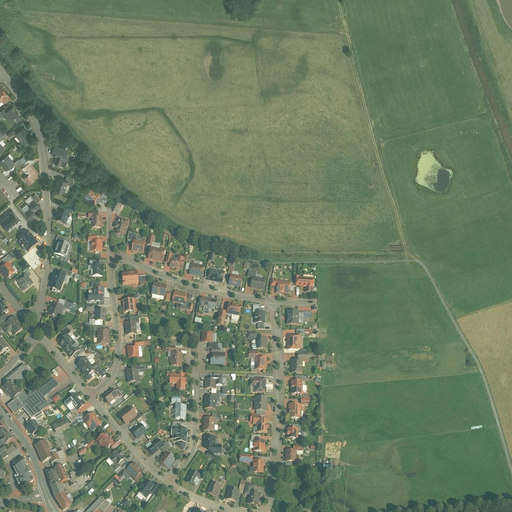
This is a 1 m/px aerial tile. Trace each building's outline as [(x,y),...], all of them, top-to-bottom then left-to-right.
[(2,88),(0,89),(0,102),(4,99),(6,101),(10,98),(2,88)] [(7,113),(4,115),(4,116),(6,118),(8,117),(10,120),(12,118),(16,123),(22,119),(15,111),(16,110),(14,107),(7,113)] [(24,128),(16,134),(23,144),(32,137),(24,128)] [(13,130),(7,135),(8,135),(10,139),(15,135),(14,134),(15,133),(13,130)] [(59,142),(52,140),(49,147),(50,147),(54,148),(55,146),(57,147),(59,142)] [(57,147),(55,146),(54,148),(52,154),(55,156),(56,155),(57,156),(56,160),(55,163),(57,164),(58,165),(58,164),(60,165),(61,165),(66,167),(66,166),(64,166),(67,159),(65,158),(65,157),(64,156),(66,150),(57,147)] [(7,156),(4,158),(3,159),(0,161),(0,162),(7,170),(14,165),(7,156)] [(19,159),(16,161),(18,163),(14,166),(17,169),(23,164),(19,159)] [(31,165),(29,163),(26,165),(24,167),(27,170),(26,171),(27,171),(30,174),(24,179),(29,185),(35,180),(34,178),(38,174),(31,165)] [(74,178),(67,176),(65,181),(68,182),(67,184),(74,186),(74,178)] [(65,181),(59,178),(59,179),(57,183),(55,189),(64,193),(67,184),(68,182),(65,181)] [(100,195),(93,187),(90,190),(91,191),(87,195),(90,197),(90,200),(90,201),(94,201),(95,201),(96,200),(97,201),(98,201),(99,201),(100,201),(100,195)] [(40,207),(37,203),(34,199),(33,199),(28,204),(30,207),(34,212),(40,207)] [(122,209),(117,206),(118,205),(117,205),(113,213),(116,214),(118,210),(121,211),(122,209)] [(74,210),(65,206),(63,211),(69,213),(69,214),(72,215),(74,210)] [(34,212),(30,207),(24,212),(31,220),(37,215),(34,212)] [(0,221),(7,230),(15,224),(16,226),(21,222),(12,210),(12,211),(6,217),(5,216),(1,219),(1,220),(0,220),(0,221)] [(63,211),(60,210),(59,214),(57,213),(56,218),(57,219),(56,222),(66,226),(68,220),(67,220),(69,214),(69,213),(63,211)] [(97,219),(92,219),(92,229),(102,229),(102,218),(98,218),(97,218),(97,219)] [(129,222),(119,220),(118,226),(116,226),(115,229),(118,229),(116,235),(123,236),(125,227),(128,227),(129,222)] [(18,239),(29,252),(38,244),(28,231),(18,239)] [(137,235),(129,234),(128,241),(132,242),(133,239),(136,240),(137,235)] [(68,240),(58,236),(56,241),(59,242),(66,244),(68,240)] [(97,241),(92,242),(92,252),(95,252),(95,253),(96,254),(98,254),(99,253),(99,252),(101,252),(101,248),(102,248),(102,246),(101,246),(102,242),(97,241)] [(66,244),(59,242),(57,248),(58,248),(55,257),(61,259),(62,258),(66,259),(69,250),(68,250),(70,246),(66,244)] [(145,244),(134,242),(132,251),(143,254),(145,244)] [(164,251),(151,248),(149,260),(162,262),(164,251)] [(9,256),(2,261),(6,266),(8,265),(13,261),(9,256)] [(195,258),(188,257),(186,265),(190,265),(191,262),(194,262),(195,258)] [(184,260),(178,259),(178,261),(172,260),(171,264),(170,268),(182,271),(184,260)] [(254,271),(255,264),(246,262),(245,269),(254,271)] [(97,264),(93,264),(92,271),(91,271),(91,276),(92,276),(92,277),(102,277),(102,273),(103,273),(102,273),(102,269),(103,270),(103,269),(102,269),(103,267),(97,267),(97,264)] [(6,266),(0,271),(4,276),(4,277),(6,278),(7,279),(14,274),(10,270),(11,269),(8,265),(6,266)] [(204,268),(192,265),(190,275),(202,277),(204,268)] [(72,273),(62,270),(61,274),(65,275),(65,276),(71,278),(73,273),(72,273)] [(211,271),(210,271),(209,279),(208,281),(222,283),(224,273),(211,271)] [(257,272),(249,271),(247,278),(252,279),(252,275),(256,276),(257,272)] [(61,274),(56,272),(52,283),(53,283),(51,288),(53,288),(52,292),(57,294),(58,290),(60,291),(65,276),(65,275),(61,274)] [(131,273),(122,274),(123,283),(123,284),(123,286),(124,286),(125,286),(126,285),(134,284),(134,283),(138,283),(138,278),(137,273),(132,274),(131,273)] [(25,275),(18,281),(22,286),(20,287),(24,292),(33,284),(28,278),(25,275)] [(242,278),(231,276),(229,286),(240,288),(242,278)] [(265,281),(253,279),(251,289),(255,289),(258,290),(263,291),(265,281)] [(313,280),(300,279),(299,287),(306,288),(306,293),(312,294),(312,293),(312,288),(313,288),(313,280)] [(278,283),(277,288),(277,293),(288,294),(289,293),(290,288),(288,288),(289,284),(288,283),(278,283)] [(167,287),(159,286),(160,285),(154,284),(152,296),(164,298),(165,293),(167,287)] [(100,288),(94,288),(94,297),(94,298),(102,298),(103,298),(103,288),(100,288)] [(184,293),(179,292),(177,293),(175,293),(172,302),(173,303),(180,305),(181,304),(183,304),(185,305),(186,302),(187,295),(184,295),(184,293)] [(217,302),(206,299),(204,306),(204,308),(204,309),(215,311),(217,302)] [(133,301),(123,302),(124,313),(130,312),(130,311),(134,310),(133,301)] [(192,304),(186,302),(185,305),(183,304),(182,310),(186,311),(190,312),(192,304)] [(72,305),(65,303),(64,306),(65,307),(67,308),(66,310),(70,312),(72,305)] [(63,308),(52,304),(48,316),(53,318),(52,318),(54,319),(54,318),(59,320),(63,308)] [(241,307),(229,304),(227,315),(239,317),(241,307)] [(204,306),(198,305),(196,314),(203,315),(204,309),(204,308),(204,306)] [(106,311),(96,311),(96,322),(105,322),(106,311)] [(227,312),(220,311),(219,320),(228,322),(229,316),(226,316),(227,312)] [(260,313),(255,313),(255,324),(264,324),(264,313),(260,313)] [(298,313),(288,313),(288,320),(288,325),(298,325),(298,313)] [(17,324),(13,319),(6,324),(7,326),(3,329),(7,333),(11,330),(15,335),(23,329),(18,323),(17,324)] [(130,324),(126,325),(127,336),(136,335),(135,324),(130,324)] [(67,328),(60,333),(64,339),(67,336),(68,336),(71,333),(67,328)] [(104,332),(98,331),(98,332),(98,345),(95,344),(95,345),(109,345),(109,340),(108,340),(108,332),(104,332)] [(212,334),(203,334),(202,343),(211,344),(212,334)] [(64,339),(59,343),(67,353),(74,347),(69,340),(70,339),(68,336),(67,336),(64,339)] [(0,354),(8,348),(5,344),(5,345),(0,338),(0,354)] [(267,339),(257,338),(256,346),(258,347),(257,350),(266,350),(267,346),(266,345),(266,339),(267,339)] [(298,338),(288,338),(288,350),(297,351),(298,338)] [(138,348),(128,349),(129,359),(139,358),(138,348)] [(92,356),(87,350),(80,356),(84,360),(86,359),(87,360),(92,356)] [(182,355),(172,354),(172,358),(171,358),(171,359),(170,359),(170,362),(170,363),(172,363),(172,367),(181,367),(182,355)] [(307,354),(298,354),(298,360),(298,362),(301,362),(301,360),(307,361),(307,354)] [(224,355),(213,355),(213,358),(212,358),(212,364),(221,364),(221,362),(224,362),(224,355)] [(96,364),(91,358),(93,357),(92,356),(87,360),(92,367),(96,364)] [(87,360),(86,359),(84,360),(77,365),(87,377),(95,370),(96,370),(99,368),(96,364),(92,367),(87,360)] [(258,359),(256,359),(255,370),(257,370),(265,371),(266,359),(258,359)] [(298,362),(292,362),(292,374),(302,374),(302,369),(301,368),(301,362),(298,362)] [(323,363),(323,371),(334,371),(333,363),(323,363)] [(19,370),(4,383),(4,387),(4,388),(11,381),(17,388),(18,387),(17,385),(31,374),(25,365),(19,370)] [(131,372),(127,372),(127,375),(126,375),(127,378),(128,378),(128,383),(138,382),(137,371),(136,371),(131,372)] [(47,377),(43,372),(36,377),(40,382),(47,377)] [(185,376),(177,376),(170,376),(170,385),(177,385),(177,391),(185,391),(185,385),(187,385),(187,377),(185,377),(185,376)] [(256,379),(251,379),(251,380),(251,386),(256,387),(256,393),(264,394),(265,380),(256,379)] [(216,381),(205,380),(205,389),(216,390),(216,381)] [(17,388),(11,381),(4,388),(15,401),(17,400),(16,399),(18,398),(19,399),(25,393),(23,391),(21,393),(17,388)] [(295,383),(292,383),(292,395),(299,395),(300,396),(302,396),(303,395),(303,393),(302,392),(302,387),(302,383),(295,383)] [(112,390),(103,397),(109,404),(117,397),(118,397),(115,393),(112,390)] [(123,396),(118,390),(115,393),(118,397),(117,397),(119,399),(123,396)] [(38,392),(29,398),(25,393),(19,399),(18,398),(16,399),(17,400),(17,399),(23,405),(22,406),(23,407),(30,415),(47,403),(38,392)] [(85,405),(77,395),(69,401),(78,411),(85,405)] [(211,399),(205,399),(205,409),(215,410),(215,401),(215,399),(211,399)] [(267,400),(256,399),(255,411),(256,411),(265,412),(266,412),(267,400)] [(47,403),(30,415),(33,419),(51,407),(47,403)] [(295,406),(294,406),(291,406),(289,408),(290,408),(290,412),(288,413),(289,414),(289,417),(289,418),(291,420),(291,419),(295,419),(296,420),(296,419),(298,419),(299,420),(300,418),(299,417),(299,413),(300,412),(300,408),(301,408),(299,406),(298,406),(295,406)] [(186,407),(175,407),(175,410),(172,410),(172,416),(175,416),(175,420),(186,420),(186,407)] [(130,408),(125,412),(124,411),(119,415),(118,415),(125,423),(131,418),(132,420),(134,418),(136,416),(136,415),(130,408)] [(72,411),(69,413),(75,420),(80,416),(77,412),(74,413),(72,411)] [(141,412),(136,415),(136,416),(134,418),(137,421),(142,417),(144,416),(141,412)] [(80,416),(75,420),(78,424),(86,419),(82,414),(80,416)] [(101,425),(93,415),(84,422),(92,432),(101,425)] [(214,420),(205,419),(204,431),(214,431),(214,420)] [(66,420),(53,427),(56,434),(69,428),(66,420)] [(36,421),(26,427),(31,435),(42,429),(36,421)] [(260,421),(256,421),(256,422),(256,428),(258,428),(257,433),(256,433),(267,434),(267,430),(268,430),(269,426),(267,426),(267,422),(260,421)] [(140,425),(132,432),(137,439),(146,432),(140,425)] [(181,429),(176,429),(176,443),(185,443),(186,429),(181,429)] [(12,439),(5,430),(0,433),(0,437),(1,438),(0,438),(0,448),(3,446),(12,439)] [(292,430),(288,430),(288,433),(288,436),(288,439),(291,439),(292,441),(294,439),(297,439),(297,432),(297,430),(292,430)] [(106,434),(97,441),(103,449),(103,451),(104,452),(105,452),(107,451),(107,450),(111,447),(114,444),(113,443),(113,442),(112,440),(111,440),(106,434)] [(214,438),(205,438),(204,449),(214,449),(214,438)] [(159,440),(147,450),(153,456),(160,450),(164,447),(163,445),(159,440)] [(52,456),(50,451),(47,446),(49,445),(47,441),(46,442),(35,447),(39,456),(42,463),(50,460),(53,459),(52,456)] [(260,441),(254,441),(254,442),(254,452),(264,453),(265,442),(260,441)] [(116,442),(114,444),(111,447),(113,450),(119,445),(116,442)] [(166,442),(163,445),(164,447),(160,450),(163,453),(170,448),(166,442)] [(84,448),(78,453),(80,456),(86,451),(84,448)] [(5,451),(0,455),(2,460),(9,456),(5,451)] [(54,455),(52,456),(53,459),(50,460),(52,464),(64,459),(65,458),(62,451),(57,454),(54,455)] [(118,452),(111,458),(112,460),(111,461),(114,464),(114,465),(115,464),(117,466),(118,465),(124,460),(125,459),(123,457),(124,456),(121,453),(120,454),(118,452)] [(294,452),(287,452),(286,462),(295,462),(295,461),(296,460),(296,457),(295,456),(295,452),(294,452)] [(216,458),(209,453),(206,456),(213,462),(216,458)] [(167,454),(165,457),(163,456),(161,460),(158,458),(156,460),(159,462),(158,463),(166,468),(168,470),(174,462),(171,459),(172,458),(167,454)] [(33,478),(24,458),(12,466),(17,476),(14,477),(20,489),(28,485),(32,482),(33,482),(33,481),(33,480),(33,479),(33,478)] [(64,459),(52,464),(54,469),(66,465),(64,459)] [(124,460),(118,465),(120,468),(122,470),(125,467),(128,465),(124,460)] [(177,460),(172,467),(176,470),(181,463),(177,460)] [(263,462),(253,461),(253,468),(250,468),(250,473),(263,474),(263,468),(264,468),(264,466),(263,466),(263,462)] [(337,464),(323,463),(323,472),(336,473),(337,464)] [(118,465),(117,466),(115,464),(114,465),(114,464),(111,467),(115,472),(120,468),(118,465)] [(134,464),(128,471),(132,475),(130,476),(134,480),(143,473),(142,472),(142,473),(134,465),(134,464)] [(55,471),(47,473),(51,487),(59,485),(61,484),(68,481),(73,479),(71,475),(71,476),(66,465),(54,469),(55,471)] [(122,470),(116,476),(121,480),(128,473),(124,469),(125,467),(122,470)] [(215,467),(211,475),(209,474),(207,479),(211,480),(213,477),(217,468),(215,467)] [(192,471),(186,483),(194,487),(195,485),(197,485),(199,481),(198,481),(200,476),(192,471)] [(73,479),(68,481),(71,487),(77,484),(75,478),(73,479)] [(94,481),(88,485),(92,490),(97,486),(94,481)] [(152,486),(145,481),(137,492),(144,497),(146,499),(149,495),(151,493),(155,488),(152,486)] [(220,484),(213,481),(208,494),(217,497),(219,489),(220,487),(219,487),(220,484)] [(59,485),(51,487),(55,498),(64,494),(61,484),(59,485)] [(155,488),(151,493),(155,496),(160,489),(154,484),(152,486),(155,488)] [(255,486),(246,485),(245,495),(246,491),(253,492),(255,486)] [(239,492),(229,489),(227,500),(236,502),(238,494),(239,492)] [(259,494),(250,493),(248,504),(257,506),(259,494)] [(64,494),(55,498),(63,511),(72,506),(70,504),(73,502),(69,496),(66,498),(64,494)] [(101,498),(87,511),(95,511),(99,508),(105,502),(101,498)] [(105,502),(99,508),(102,511),(104,511),(110,504),(105,501),(105,502)]
